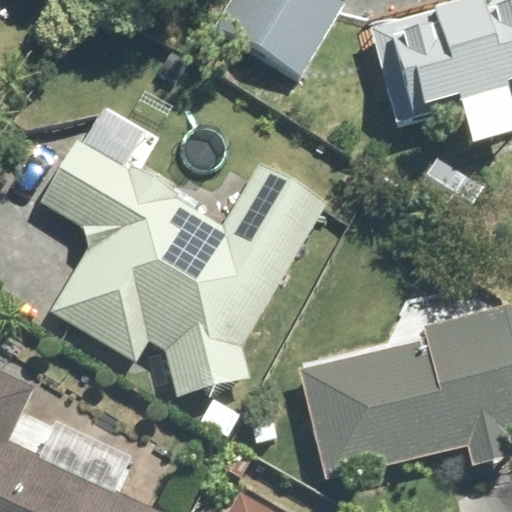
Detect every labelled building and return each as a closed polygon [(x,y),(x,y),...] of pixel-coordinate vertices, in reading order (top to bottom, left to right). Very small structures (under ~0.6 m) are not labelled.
[(319,0),(241,0),(219,35),(304,90),(348,18),(319,0)] [(511,4),(490,11),(492,17),(447,29),(445,23),(381,40),(407,135),(421,131),(422,134),(438,130),(440,136),(511,116),(511,4)] [(95,261),(57,324),(142,374),(156,354),(173,364),(186,413),(258,396),(249,360),(335,218),(266,177),(228,241),(181,212),(185,208),(136,177),(133,183),(84,154),(47,214),(90,240),(95,261)] [(511,323),(430,344),(432,354),(305,385),(333,496),(476,462),(482,487),(511,479),(511,323)] [(0,511),(144,511),(14,450),(40,396),(0,377),(0,511)] [(255,418),(261,454),(282,451),(277,415),(255,418)] [(227,478),(244,489),(258,468),(241,457),(227,478)] [(265,511),(248,502),(242,511),(265,511)]
